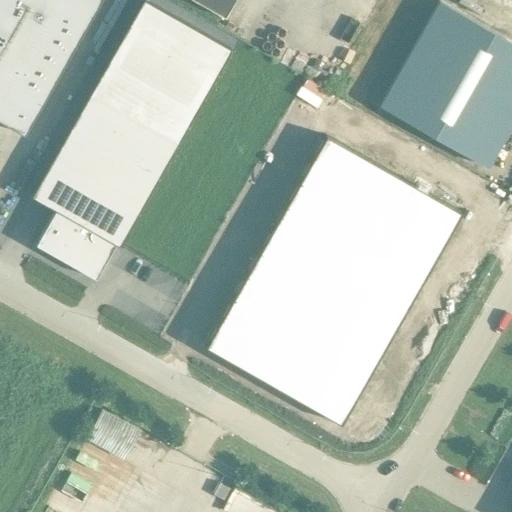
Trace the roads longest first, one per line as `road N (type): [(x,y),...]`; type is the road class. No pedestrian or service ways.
road 1 (unclassified): [(385,504),(0,287)]
road 2 (unclassified): [(385,504),(511,283)]
